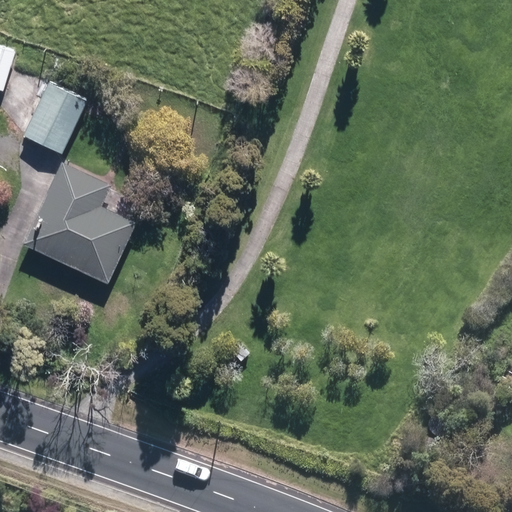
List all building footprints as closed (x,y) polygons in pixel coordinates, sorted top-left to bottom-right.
[(17,49),(0,44),(0,86),(4,88),(17,49)] [(89,99),(50,80),(25,132),(63,152),(89,99)] [(25,241),(109,281),(138,221),(103,204),(113,182),(64,159),(25,241)] [(252,350),(241,339),(233,348),(244,358),(252,350)] [(472,429),(469,433),(479,440),(482,435),(472,429)]
